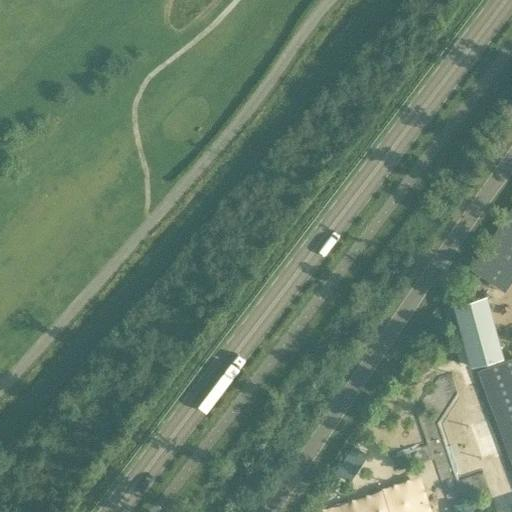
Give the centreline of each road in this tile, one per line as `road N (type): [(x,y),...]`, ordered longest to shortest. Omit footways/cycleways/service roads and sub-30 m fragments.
road 1 (secondary): [(110,511),(508,0)]
road 2 (track): [(0,390),(236,125),(330,0)]
